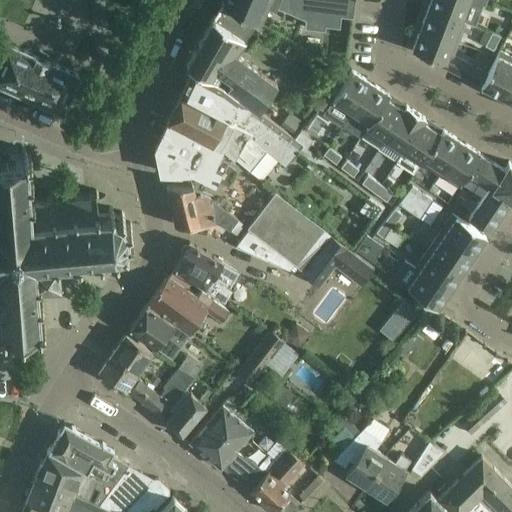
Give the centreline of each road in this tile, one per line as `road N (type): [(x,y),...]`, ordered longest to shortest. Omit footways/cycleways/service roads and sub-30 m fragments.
road 1 (tertiary): [(68,385),(156,248),(137,153)]
road 2 (residential): [(242,511),(206,476),(68,385)]
road 3 (residential): [(511,123),(389,54),(394,0)]
road 4 (tertiary): [(137,153),(137,100),(184,0)]
road 5 (residential): [(511,339),(466,303),(511,227)]
road 6 (residential): [(137,153),(95,155),(0,115)]
road 7 (tertiary): [(13,511),(68,385)]
